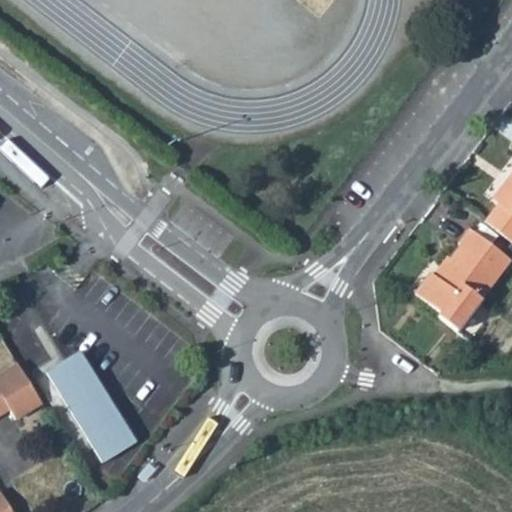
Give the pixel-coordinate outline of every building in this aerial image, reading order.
[(511,173),(492,199),(511,214),(511,173)] [(454,331),(509,259),(468,229),(458,242),(460,245),(435,277),(429,273),(413,292),(439,312),(436,317),(454,331)] [(78,351),(45,371),(101,461),(134,440),(78,351)] [(0,413),(7,409),(14,420),(40,403),(16,364),(0,373),(0,413)] [(154,467),(148,462),(137,475),(143,480),(154,467)] [(0,511),(11,511),(0,493),(0,511)]
